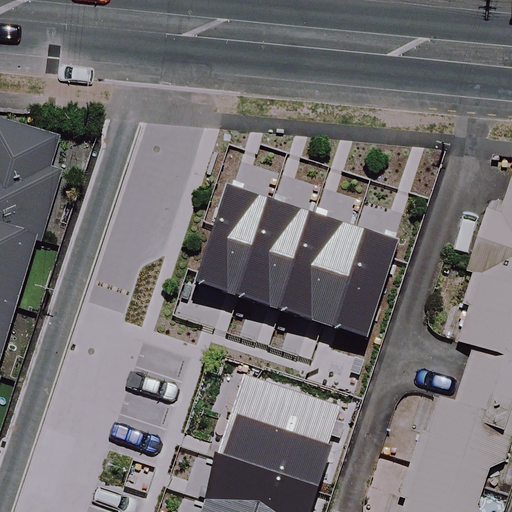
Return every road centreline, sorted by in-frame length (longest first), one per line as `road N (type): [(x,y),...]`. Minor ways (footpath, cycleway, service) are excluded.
road 1 (residential): [(39,511),(204,28)]
road 2 (secondary): [(511,58),(204,28)]
road 3 (secondary): [(204,28),(0,7)]
